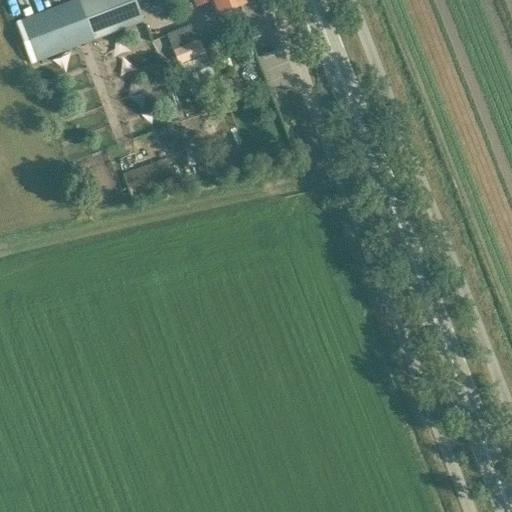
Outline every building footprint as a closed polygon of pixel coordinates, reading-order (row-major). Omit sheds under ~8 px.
[(31,63),(142,21),(134,0),(79,0),(16,24),(31,63)] [(194,0),(198,7),(210,3),(215,17),(230,12),(248,5),(246,0),(194,0)] [(191,25),(167,35),(185,78),(211,67),(195,27),(191,25)] [(228,73),(213,79),(220,95),(235,90),(228,73)] [(168,159),(124,175),(126,185),(131,197),(176,181),(170,166),(168,159)]
